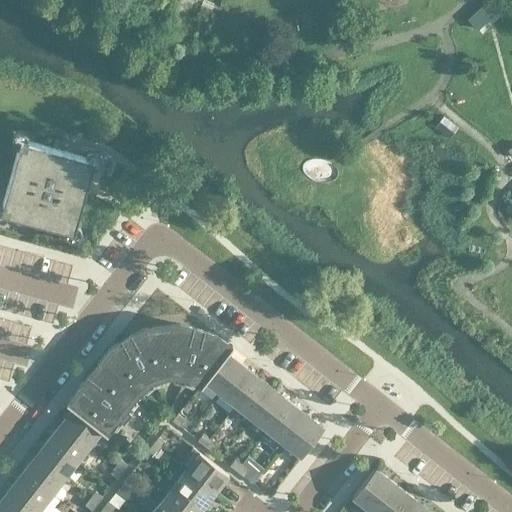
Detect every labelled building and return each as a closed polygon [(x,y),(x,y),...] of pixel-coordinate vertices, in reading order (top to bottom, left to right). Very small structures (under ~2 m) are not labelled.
[(484,25),(495,14),(487,6),(476,16),(484,25)] [(73,232),(93,159),(20,139),(0,212),(73,232)] [(201,386),(204,381),(227,352),(232,345),(231,344),(231,345),(216,334),(180,324),(161,326),(167,375),(185,376),(201,384),(200,385),(201,386)] [(167,375),(161,326),(143,329),(110,347),(99,362),(137,392),(151,380),(167,375)] [(220,393),(242,364),(227,352),(204,381),(220,393)] [(126,407),(137,392),(99,362),(67,402),(66,401),(66,402),(72,407),(102,430),(106,434),(107,433),(106,432),(118,417),(123,421),(131,411),(126,407)] [(236,406),(258,376),(242,364),(220,393),(236,406)] [(252,418),(275,389),(258,376),(236,406),(252,418)] [(268,431),(290,401),(275,389),(252,418),(268,431)] [(284,444),(307,414),(290,401),(268,431),(284,444)] [(102,430),(72,407),(60,423),(90,446),(102,430)] [(179,426),(184,419),(178,414),(172,421),(179,426)] [(301,457),(324,427),(307,414),(284,444),(301,457)] [(90,446),(60,423),(48,439),(77,462),(90,446)] [(204,446),(210,439),(203,433),(198,440),(204,446)] [(160,449),(166,442),(158,437),(153,443),(160,449)] [(77,462),(48,439),(35,455),(64,478),(77,462)] [(211,451),(216,444),(210,439),(204,446),(211,451)] [(155,455),(160,449),(153,443),(148,450),(155,455)] [(229,475),(199,452),(186,469),(215,492),(229,475)] [(64,478),(35,455),(23,471),(52,494),(64,478)] [(236,471),(242,464),(235,458),(230,465),(236,471)] [(122,471),(128,464),(121,459),(115,466),(122,471)] [(243,476),(249,469),(242,464),(236,471),(243,476)] [(117,478),(122,471),(115,466),(110,473),(117,478)] [(369,510),(391,480),(375,467),(352,497),(369,510)] [(135,481),(140,474),(133,469),(128,475),(135,481)] [(215,492),(186,469),(173,485),(203,508),(215,492)] [(52,494),(23,471),(10,487),(39,510),(52,494)] [(130,488),(135,481),(128,475),(123,482),(130,488)] [(371,511),(392,511),(408,493),(391,480),(369,510),(371,511)] [(269,497),(275,490),(268,484),(263,491),(269,497)] [(199,511),(203,508),(173,485),(161,501),(175,511),(199,511)] [(37,511),(39,510),(10,487),(0,499),(0,504),(9,511),(37,511)] [(97,503),(102,496),(96,491),(90,498),(97,503)] [(418,511),(424,505),(408,493),(392,511),(418,511)] [(92,510),(97,503),(90,498),(85,505),(92,510)] [(108,511),(110,511),(115,506),(108,501),(103,508),(108,511)] [(175,511),(161,501),(152,511),(175,511)]
